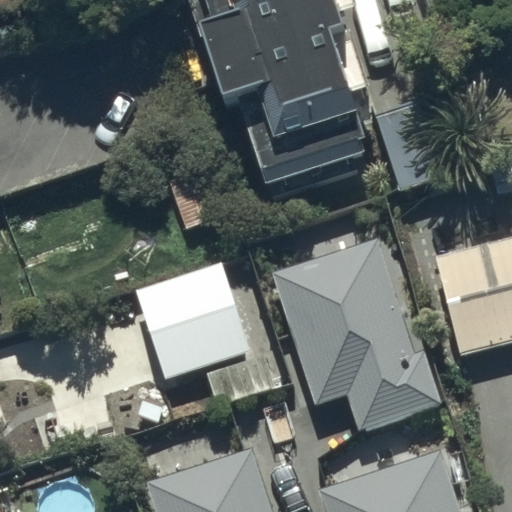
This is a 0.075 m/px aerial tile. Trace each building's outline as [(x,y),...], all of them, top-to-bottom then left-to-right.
[(0,0),(0,14),(1,15),(2,13),(4,12),(5,10),(7,9),(8,7),(9,5),(10,3),(11,1),(11,0),(0,0)] [(207,0),(217,34),(195,40),(216,115),(235,109),(261,202),(370,171),(358,129),(370,126),(340,20),(354,16),(349,0),(207,0)] [(422,0),(428,17),(486,0),(422,0)] [(511,240),(435,260),(460,361),(511,347),(511,240)] [(378,248),(274,280),(312,405),(344,396),(354,430),(436,405),(421,356),(412,358),(378,248)] [(227,271),(136,300),(162,383),(253,355),(227,271)] [(269,362),(208,381),(218,411),(278,392),(269,362)] [(274,511),(255,450),(145,485),(153,511),(274,511)] [(456,511),(437,452),(318,491),(324,511),(456,511)] [(24,511),(17,484),(0,489),(0,511),(24,511)]
